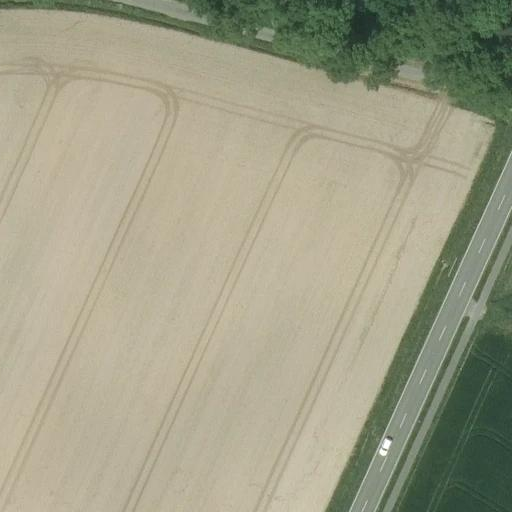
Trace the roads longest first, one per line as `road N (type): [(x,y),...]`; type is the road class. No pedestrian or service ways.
road 1 (unclassified): [(121,0),(511,106)]
road 2 (tertiary): [(511,186),(364,511)]
